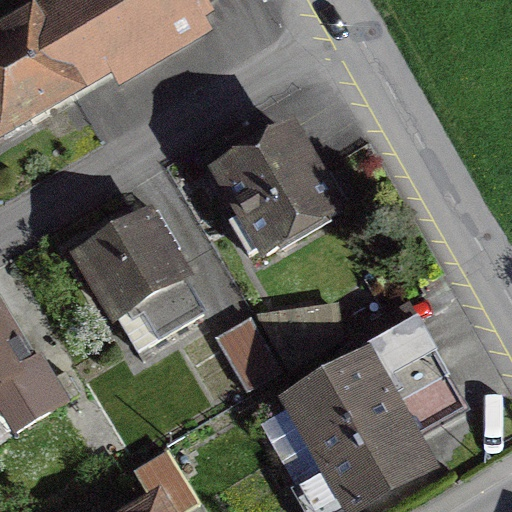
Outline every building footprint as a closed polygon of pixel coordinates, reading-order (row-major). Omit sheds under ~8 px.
[(70,89),(197,13),(193,6),(203,0),(26,0),(38,19),(0,41),(0,129),(1,132),(71,90),(70,89)] [(289,133),(219,175),(245,219),(232,227),(249,257),(263,249),(267,256),(337,214),(289,133)] [(146,218),(80,258),(138,354),(204,315),(169,258),(180,252),(162,221),(151,227),(146,218)] [(36,364),(30,367),(0,317),(0,404),(17,433),(62,406),(36,364)] [(251,320),(216,340),(247,393),(282,373),(251,320)] [(347,511),(430,465),(395,403),(445,375),(416,324),(338,368),(344,379),(295,406),(334,476),(300,496),(308,511),(347,511)] [(135,474),(156,508),(149,511),(189,511),(201,505),(169,453),(135,474)]
